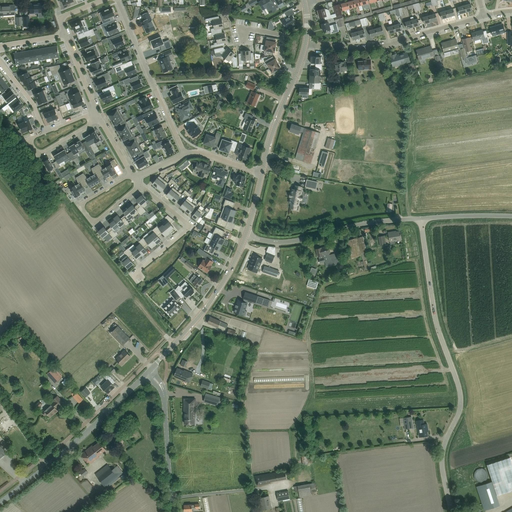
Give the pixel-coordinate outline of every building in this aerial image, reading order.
[(279,7),(275,0),(263,0),(262,0),(259,2),(263,10),(266,8),(269,13),(276,9),(279,7)] [(347,2),(349,9),(355,7),(354,0),(347,2)] [(360,0),(353,0),(354,0),(355,7),(359,6),(360,11),(361,10),(362,14),(358,15),(358,17),(358,18),(365,17),(364,14),(362,5),(360,0)] [(362,5),(365,4),(366,9),(370,8),(367,0),(360,0),(362,5)] [(347,2),(341,4),(343,11),(349,9),(347,2)] [(470,3),(464,5),(466,12),(472,10),(470,3)] [(30,13),(43,13),(42,4),(37,5),(35,5),(34,5),(34,4),(29,4),(30,13)] [(336,5),(333,6),(335,13),(336,16),(342,15),(339,4),(336,5)] [(14,5),(6,6),(6,7),(0,7),(0,15),(14,15),(14,5)] [(460,14),(466,12),(464,5),(458,7),(460,14)] [(115,15),(113,12),(114,11),(113,8),(112,8),(102,12),(104,18),(102,19),(103,23),(112,20),(114,19),(113,16),(115,15)] [(293,24),(293,25),(296,23),(292,16),(295,14),(292,8),(284,13),(287,18),(282,21),(286,29),(291,27),(290,26),(293,24)] [(325,8),(317,10),(317,11),(318,11),(319,13),(318,13),(320,18),(324,17),(325,20),(324,20),(327,19),(331,18),(336,16),(335,13),(330,15),(329,11),(329,10),(328,10),(327,9),(326,9),(325,9),(325,8)] [(455,15),(453,10),(453,8),(446,10),(448,17),(455,15)] [(442,19),(448,17),(446,10),(440,12),(442,19)] [(145,27),(144,28),(147,33),(155,29),(150,18),(151,18),(148,12),(141,15),(144,21),(142,22),(145,27)] [(435,13),(429,15),(431,22),(437,20),(435,13)] [(344,24),(343,19),(342,15),(335,17),(336,21),(337,21),(339,27),(344,25),(346,25),(346,23),(344,24)] [(424,24),(431,22),(429,15),(422,17),(424,24)] [(213,22),(213,25),(223,23),(222,18),(219,19),(219,16),(205,19),(206,21),(209,21),(209,22),(213,22)] [(418,18),(414,19),(413,16),(410,17),(411,20),(413,27),(420,25),(418,18)] [(325,23),(321,24),(323,31),(330,29),(331,31),(338,29),(336,24),(329,26),(327,19),(324,20),(325,23)] [(81,20),(71,24),(73,29),(75,33),(76,32),(77,35),(87,31),(86,27),(84,28),(81,20)] [(120,31),(117,23),(114,24),(112,20),(103,23),(101,24),(104,30),(107,29),(109,35),(120,31)] [(407,29),(413,27),(411,20),(405,22),(407,29)] [(224,27),(223,23),(213,25),(214,28),(211,29),(212,33),(222,31),(221,28),(224,27)] [(402,30),(400,23),(394,25),(396,32),(402,30)] [(492,33),(493,36),(505,32),(502,24),(490,27),(492,32),(491,32),(492,33)] [(389,34),(396,32),(394,25),(387,27),(389,34)] [(384,33),(382,27),(376,28),(377,35),(384,33)] [(371,37),(377,35),(376,28),(369,30),(371,37)] [(87,31),(77,35),(79,39),(78,40),(81,48),(90,44),(87,37),(95,34),(93,29),(87,31)] [(357,31),(359,38),(366,36),(364,29),(357,31)] [(482,29),(471,33),(474,41),(481,39),(483,44),(489,42),(489,41),(486,31),(483,31),(482,29)] [(225,33),(222,33),(222,31),(212,33),(212,36),(216,36),(216,39),(226,37),(225,33)] [(351,33),(353,40),(359,38),(357,31),(351,33)] [(118,34),(107,38),(108,41),(110,45),(112,49),(116,48),(125,44),(122,36),(119,37),(118,34)] [(225,45),(224,42),(227,42),(226,37),(216,39),(217,42),(214,43),(214,45),(211,45),(211,48),(225,45)] [(266,40),(265,45),(276,47),(277,43),(277,42),(275,41),(275,38),(267,37),(266,40)] [(151,43),(152,46),(153,46),(154,49),(160,46),(161,48),(163,51),(162,51),(163,52),(172,48),(169,41),(163,43),(161,38),(151,42),(151,43)] [(465,52),(467,52),(472,50),(468,38),(462,40),(465,52)] [(452,41),(442,44),(442,46),(442,47),(443,47),(444,53),(445,56),(450,55),(449,52),(459,49),(458,45),(457,44),(456,39),(452,40),(452,41)] [(462,44),(458,45),(459,49),(459,50),(460,49),(462,58),(463,58),(464,57),(465,61),(467,60),(468,63),(476,61),(475,55),(466,58),(466,57),(464,48),(462,44)] [(87,52),(85,53),(86,57),(85,58),(87,61),(88,61),(98,57),(96,52),(98,51),(96,45),(86,49),(87,52)] [(275,53),(276,47),(265,45),(264,54),(272,55),(273,52),(275,53)] [(51,47),(53,58),(59,57),(57,46),(51,47)] [(417,54),(418,54),(419,60),(434,56),(431,46),(427,47),(427,48),(417,51),(417,53),(417,54)] [(46,59),(53,58),(51,47),(45,48),(46,59)] [(231,51),(227,48),(226,50),(224,49),(224,47),(214,49),(215,53),(220,52),(223,55),(222,56),(225,58),(231,51)] [(38,49),(40,60),(46,59),(45,48),(38,49)] [(126,48),(113,54),(115,58),(120,56),(122,62),(132,58),(131,58),(132,57),(130,51),(129,52),(128,51),(127,51),(126,48)] [(34,61),(40,60),(38,49),(32,50),(34,61)] [(32,50),(26,51),(28,62),(34,61),(32,50)] [(250,53),(250,50),(246,51),(246,60),(250,60),(250,63),(254,63),(253,53),(250,53)] [(21,63),(28,62),(26,51),(20,52),(21,63)] [(235,54),(231,51),(225,58),(229,61),(230,60),(233,62),(233,67),(237,67),(237,57),(235,57),(233,56),(235,54)] [(13,53),(15,64),(21,63),(20,52),(13,53)] [(392,63),(393,66),(410,61),(407,52),(394,56),(394,54),(390,56),(392,62),(391,62),(391,63),(392,63)] [(159,60),(161,65),(164,72),(168,70),(168,71),(169,70),(173,69),(169,60),(171,60),(169,56),(159,60)] [(273,56),(265,61),(269,68),(279,63),(277,60),(276,58),(274,59),(273,56)] [(315,63),(315,66),(322,67),(322,63),(321,63),(321,57),(311,56),(310,63),(315,63)] [(371,69),(371,64),(370,59),(366,59),(366,61),(358,61),(359,70),(371,69)] [(93,67),(90,68),(93,75),(104,71),(101,64),(99,60),(91,63),(93,67)] [(116,67),(115,68),(117,72),(125,69),(128,76),(137,72),(134,65),(133,65),(131,61),(116,67)] [(349,72),(349,70),(348,63),(344,63),(344,64),(342,64),(342,62),(336,62),(336,67),(335,67),(335,72),(336,71),(337,72),(340,72),(340,71),(344,71),(344,72),(346,73),(347,73),(349,72)] [(282,73),(280,69),(281,68),(279,63),(269,68),(275,79),(282,73)] [(62,68),(61,68),(59,65),(49,67),(52,75),(58,73),(60,79),(73,74),(72,73),(73,73),(71,69),(70,68),(63,71),(62,68)] [(322,70),(322,67),(315,66),(315,69),(310,69),(310,76),(320,76),(321,70),(322,70)] [(21,81),(23,80),(27,79),(26,78),(30,77),(28,72),(19,75),(21,81)] [(98,80),(95,81),(98,89),(108,85),(106,80),(110,78),(108,72),(97,77),(98,80)] [(60,79),(64,88),(70,86),(69,83),(75,80),(73,74),(60,79)] [(27,79),(23,80),(25,85),(26,85),(30,83),(33,81),(34,81),(32,76),(31,76),(30,77),(26,78),(27,79)] [(130,79),(130,78),(119,82),(120,85),(124,83),(125,85),(131,83),(134,90),(143,86),(140,79),(139,79),(138,76),(130,79)] [(314,83),(314,86),(321,86),(321,83),(320,83),(320,76),(310,76),(309,82),(314,83)] [(30,83),(26,85),(29,90),(37,86),(35,81),(33,81),(30,83)] [(256,84),(248,81),(245,87),(254,90),(256,84)] [(5,82),(0,86),(0,90),(2,92),(8,87),(5,82)] [(216,84),(212,85),(212,84),(207,85),(209,93),(218,91),(216,84)] [(104,94),(101,95),(104,102),(105,102),(105,103),(109,101),(109,100),(113,99),(111,92),(115,90),(113,85),(103,90),(104,94)] [(172,95),(170,96),(172,100),(173,102),(174,103),(174,104),(184,99),(181,91),(180,91),(177,85),(170,89),(172,95)] [(300,88),(299,94),(302,95),(302,97),(308,98),(308,95),(309,95),(309,88),(300,88)] [(0,94),(0,98),(2,98),(6,103),(15,96),(11,90),(6,94),(4,91),(0,94)] [(35,94),(37,99),(46,96),(48,95),(45,90),(35,94)] [(66,93),(69,102),(69,103),(82,97),(79,91),(73,94),(72,91),(66,93)] [(260,95),(252,91),(247,103),(250,104),(251,105),(251,104),(254,106),(257,99),(258,100),(260,95)] [(46,96),(37,99),(39,104),(48,101),(49,100),(47,95),(46,96)] [(140,104),(144,112),(154,107),(150,100),(148,101),(146,96),(139,99),(142,104),(140,104)] [(85,103),(82,97),(69,103),(73,112),(79,109),(78,106),(85,103)] [(12,100),(2,108),(4,111),(8,108),(12,113),(22,105),(18,99),(17,100),(13,103),(12,100)] [(181,116),(183,120),(192,116),(189,111),(194,109),(190,101),(181,105),(182,106),(177,108),(176,108),(176,109),(180,116),(181,116)] [(122,114),(118,107),(112,110),(114,112),(109,115),(112,120),(122,114)] [(59,118),(56,112),(58,111),(57,108),(50,111),(53,120),(59,118)] [(44,112),(44,111),(41,112),(43,118),(46,117),(48,122),(53,120),(50,111),(50,110),(44,112)] [(149,116),(147,112),(135,118),(138,122),(145,118),(149,127),(160,122),(156,113),(149,116)] [(243,128),(246,129),(251,131),(254,125),(256,121),(252,120),(253,116),(246,113),(244,118),(247,119),(243,128)] [(122,114),(112,120),(114,125),(119,122),(121,125),(126,122),(122,114)] [(194,118),(189,121),(184,123),(187,127),(186,128),(188,131),(188,132),(189,132),(190,134),(190,135),(190,134),(193,138),(202,131),(197,124),(198,123),(194,118)] [(24,122),(28,131),(33,129),(29,119),(24,122)] [(24,122),(23,120),(18,122),(22,133),(27,131),(28,131),(24,122)] [(123,128),(118,131),(120,135),(131,130),(126,122),(121,125),(123,128)] [(295,158),(300,160),(310,163),(320,133),(305,128),(304,128),(292,124),(290,131),(298,134),(299,131),(303,132),(295,158)] [(162,126),(152,131),(154,136),(157,134),(159,140),(167,136),(162,126)] [(131,130),(120,135),(123,140),(128,138),(130,140),(135,137),(131,130)] [(90,134),(90,135),(95,142),(96,144),(101,141),(101,142),(104,140),(101,135),(98,136),(97,134),(95,131),(93,132),(93,131),(90,133),(90,134)] [(217,132),(215,136),(207,134),(204,143),(213,147),(213,145),(217,146),(221,134),(217,132)] [(95,142),(90,135),(89,134),(86,136),(87,136),(85,137),(90,145),(95,142)] [(131,143),(126,146),(129,151),(140,145),(135,137),(130,140),(131,143)] [(332,149),(335,141),(335,140),(328,138),(325,147),(332,149)] [(223,139),(221,144),(219,149),(220,149),(220,150),(223,151),(223,150),(229,152),(230,149),(231,150),(234,152),(238,142),(232,140),(231,141),(223,139)] [(166,143),(164,140),(151,146),(153,148),(154,150),(163,146),(167,155),(174,152),(169,141),(166,143)] [(84,142),(82,143),(80,141),(78,142),(78,141),(75,143),(75,144),(79,151),(84,148),(86,152),(89,150),(84,142)] [(244,144),(239,142),(235,153),(239,155),(238,157),(242,158),(242,159),(245,160),(246,159),(247,160),(247,158),(248,159),(249,155),(248,155),(251,148),(243,146),(244,144)] [(70,152),(72,156),(73,158),(73,159),(76,157),(74,154),(79,151),(75,144),(74,144),(74,143),(71,145),(71,146),(70,147),(72,151),(70,152)] [(140,145),(129,151),(132,156),(137,153),(139,155),(144,152),(140,145)] [(70,152),(67,154),(64,150),(63,151),(62,150),(59,152),(60,153),(59,153),(64,161),(69,158),(70,159),(73,158),(72,156),(70,152)] [(140,159),(135,161),(137,164),(136,164),(138,168),(139,167),(139,168),(140,167),(140,168),(144,166),(143,165),(148,163),(146,158),(149,156),(147,151),(139,155),(140,159)] [(322,151),(319,163),(322,164),(321,166),(324,167),(328,153),(323,151),(322,151)] [(59,163),(64,161),(59,153),(58,152),(56,154),(56,155),(54,156),(57,161),(54,162),(58,168),(61,166),(59,163)] [(58,168),(54,162),(52,164),(51,162),(49,159),(47,160),(47,159),(44,161),(43,162),(49,170),(54,167),(55,169),(58,168)] [(115,169),(113,167),(117,165),(113,160),(108,163),(109,165),(106,167),(111,175),(111,176),(112,175),(112,176),(115,174),(115,173),(116,172),(114,169),(115,169)] [(187,160),(178,167),(181,171),(189,164),(187,160)] [(202,163),(202,164),(197,162),(195,170),(199,171),(197,175),(204,178),(205,174),(208,175),(211,167),(208,166),(208,165),(205,164),(202,163)] [(106,178),(111,175),(106,167),(103,169),(99,164),(95,166),(102,177),(104,175),(106,178)] [(99,178),(102,177),(95,166),(91,168),(94,175),(91,176),(95,184),(101,181),(99,178)] [(67,177),(75,172),(72,167),(64,171),(67,177)] [(212,179),(214,180),(216,178),(219,180),(218,185),(223,186),(224,181),(225,182),(228,172),(223,171),(224,170),(221,168),(220,170),(215,168),(212,177),(212,179)] [(90,187),(95,184),(91,176),(88,178),(83,173),(80,175),(86,186),(89,185),(90,187)] [(83,188),(86,186),(80,175),(76,178),(78,184),(76,186),(80,193),(85,190),(83,188)] [(240,186),(243,186),(243,183),(244,183),(246,178),(245,178),(245,176),(239,175),(239,176),(234,175),(232,180),(237,181),(236,185),(237,185),(237,186),(240,187),(240,186)] [(157,187),(164,179),(159,176),(152,184),(157,187)] [(164,179),(157,187),(162,191),(168,183),(164,179)] [(307,180),(305,186),(313,188),(313,190),(315,191),(316,189),(322,190),(323,183),(307,180)] [(80,194),(80,193),(76,186),(75,185),(72,187),(71,185),(65,188),(69,194),(72,192),(73,194),(75,197),(77,196),(77,197),(80,195),(80,194)] [(290,197),(291,197),(289,203),(291,203),(291,207),(296,209),(297,205),(298,205),(299,199),(301,200),(302,196),(300,195),(301,191),(300,191),(301,187),(296,186),(295,190),(293,189),(292,193),(291,193),(290,197)] [(166,195),(171,199),(178,191),(173,187),(166,195)] [(222,196),(230,199),(232,195),(228,193),(230,188),(228,188),(226,187),(225,187),(222,196)] [(178,191),(171,199),(176,202),(182,194),(178,191)] [(139,207),(144,213),(146,211),(143,207),(148,204),(146,201),(142,195),(136,200),(141,205),(139,207)] [(180,206),(185,210),(191,202),(187,198),(180,206)] [(225,207),(223,212),(234,216),(236,210),(232,209),(234,202),(225,199),(223,206),(225,207)] [(191,202),(185,210),(190,214),(196,206),(191,202)] [(133,205),(128,208),(134,216),(135,216),(139,213),(141,215),(144,213),(139,207),(136,209),(133,205)] [(134,216),(128,208),(127,207),(122,211),(126,216),(124,218),(128,222),(129,223),(131,221),(130,219),(134,216)] [(199,208),(192,216),(197,220),(203,212),(199,208)] [(209,211),(205,217),(210,219),(214,209),(210,208),(209,211)] [(234,216),(223,212),(221,218),(219,217),(216,224),(225,227),(228,221),(232,222),(234,216)] [(128,222),(124,218),(122,220),(118,215),(113,219),(120,227),(125,224),(126,226),(129,223),(128,222)] [(167,220),(162,223),(163,224),(170,232),(173,230),(172,229),(174,227),(170,223),(173,220),(168,215),(165,217),(167,220)] [(120,227),(113,219),(111,221),(111,222),(110,224),(113,228),(111,230),(116,236),(118,234),(116,232),(121,228),(120,227)] [(205,222),(202,220),(199,223),(196,228),(200,231),(205,222)] [(157,226),(155,228),(156,230),(159,234),(162,232),(165,236),(169,233),(170,232),(163,224),(162,225),(159,227),(157,226)] [(104,227),(99,231),(103,237),(104,236),(107,239),(108,241),(112,237),(115,240),(117,238),(116,236),(111,230),(109,232),(107,230),(104,227)] [(214,234),(211,239),(222,245),(225,239),(221,237),(224,231),(216,227),(212,233),(214,234)] [(149,235),(153,240),(156,244),(161,240),(157,235),(159,234),(156,230),(155,228),(152,230),(154,232),(149,235)] [(400,231),(389,233),(390,244),(395,244),(394,240),(401,239),(400,231)] [(143,237),(141,239),(146,245),(148,243),(152,248),(156,244),(153,240),(149,235),(145,239),(143,237)] [(363,236),(357,238),(366,270),(370,268),(368,259),(367,260),(365,252),(367,252),(363,236)] [(138,250),(141,254),(142,255),(147,251),(143,247),(146,245),(141,239),(139,237),(136,239),(139,241),(138,241),(140,243),(135,247),(138,250)] [(362,255),(358,243),(357,238),(347,241),(352,258),(362,255)] [(219,250),(222,245),(211,239),(209,244),(207,244),(204,250),(212,255),(215,248),(219,250)] [(129,247),(126,250),(127,251),(131,255),(133,254),(137,258),(141,254),(138,250),(135,247),(133,244),(129,248),(129,247)] [(330,253),(328,246),(321,248),(325,261),(326,264),(332,262),(329,253),(330,253)] [(213,262),(210,260),(212,257),(199,248),(197,252),(206,258),(205,260),(203,259),(198,266),(207,272),(211,266),(211,265),(213,262)] [(321,248),(316,249),(318,256),(319,256),(319,259),(320,263),(325,261),(321,248)] [(131,255),(127,251),(126,250),(123,252),(124,253),(120,257),(123,261),(124,262),(123,262),(128,268),(133,263),(128,257),(131,255)] [(251,262),(248,268),(257,272),(261,262),(260,262),(262,258),(254,255),(252,260),(251,263),(251,262)] [(194,266),(187,260),(185,263),(192,269),(194,266)] [(264,265),(262,272),(277,277),(277,274),(278,272),(279,270),(264,265)] [(192,277),(190,280),(194,284),(198,287),(203,281),(199,278),(198,277),(194,274),(192,277)] [(168,282),(163,275),(158,279),(160,282),(160,283),(163,287),(168,283),(167,283),(168,282)] [(175,290),(180,297),(182,298),(185,295),(187,297),(189,295),(190,296),(191,295),(192,295),(194,293),(194,292),(195,291),(194,291),(194,290),(185,282),(180,287),(179,285),(177,287),(175,290)] [(180,297),(174,289),(170,292),(176,300),(180,297)] [(237,299),(233,312),(244,316),(244,315),(245,316),(247,311),(245,311),(248,303),(247,303),(248,301),(255,303),(256,303),(262,305),(264,298),(258,296),(245,291),(243,299),(244,299),(243,301),(237,299)] [(171,316),(181,307),(173,299),(163,309),(171,316)] [(210,317),(207,323),(212,325),(218,327),(219,325),(221,321),(215,319),(210,317)] [(112,327),(114,329),(110,333),(122,345),(129,339),(115,324),(112,327)] [(227,334),(236,337),(237,334),(235,333),(236,331),(229,329),(227,334)] [(124,350),(115,359),(118,362),(122,365),(131,357),(124,350)] [(46,374),(55,383),(61,377),(53,368),(46,374)] [(189,382),(193,374),(185,370),(185,371),(177,368),(174,376),(189,382)] [(108,380),(112,384),(115,381),(108,375),(108,374),(106,373),(104,370),(101,373),(108,380)] [(97,377),(92,381),(96,385),(101,380),(97,377)] [(115,387),(112,384),(108,380),(101,386),(108,393),(115,387)] [(202,380),(200,386),(208,389),(210,383),(202,380)] [(85,397),(90,393),(86,388),(81,392),(85,397)] [(206,393),(203,401),(217,405),(218,402),(220,403),(221,400),(222,398),(206,393)] [(58,407),(64,402),(57,395),(53,400),(53,401),(42,412),(45,416),(47,413),(50,417),(55,413),(55,414),(58,410),(56,408),(58,406),(58,407)] [(185,424),(194,424),(194,412),(195,412),(195,398),(188,398),(188,400),(184,400),(184,411),(185,411),(185,424)] [(403,418),(405,429),(413,428),(411,416),(403,418)] [(423,420),(416,421),(417,425),(418,425),(419,437),(420,437),(423,436),(428,436),(427,430),(426,429),(428,429),(427,424),(424,424),(423,420)] [(118,438),(122,442),(127,438),(123,433),(118,438)] [(92,445),(81,454),(84,458),(88,464),(98,457),(97,456),(105,450),(99,442),(93,446),(92,445)] [(511,465),(509,458),(486,465),(492,481),(497,496),(511,490),(511,465)] [(112,469),(108,464),(95,474),(106,488),(119,478),(118,477),(123,472),(117,465),(112,469)] [(88,466),(83,470),(87,475),(92,471),(88,466)] [(288,474),(287,471),(291,471),(291,468),(285,469),(286,471),(255,476),(255,477),(256,482),(257,482),(257,485),(258,485),(271,483),(270,481),(286,479),(286,474),(288,474)] [(481,485),(477,487),(482,504),(484,510),(489,509),(500,505),(497,496),(492,481),(481,485)] [(317,491),(316,483),(294,486),(295,492),(299,492),(300,497),(311,495),(311,493),(317,491)] [(278,501),(290,499),(288,491),(277,493),(278,501)] [(271,508),(269,496),(260,498),(262,510),(271,508)]
